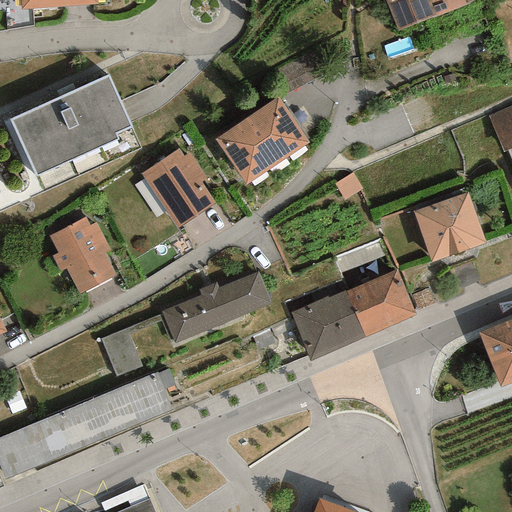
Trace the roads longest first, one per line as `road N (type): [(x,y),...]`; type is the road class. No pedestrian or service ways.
road 1 (residential): [(352,73),(338,135),(305,189),(237,236),(0,364)]
road 2 (unclassified): [(23,511),(239,419)]
road 3 (unclassified): [(239,419),(405,346)]
road 4 (residential): [(0,46),(104,28),(170,36)]
road 5 (residential): [(405,346),(435,511)]
